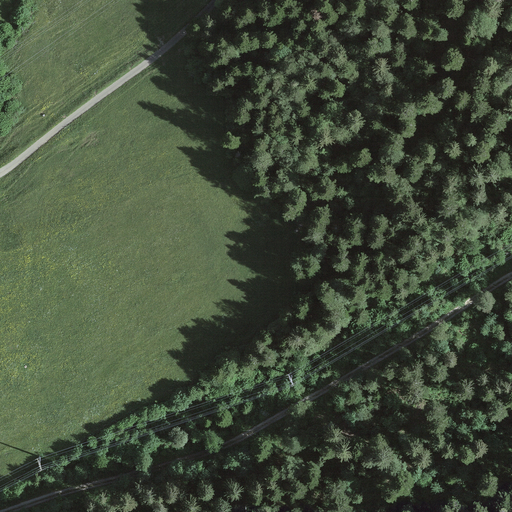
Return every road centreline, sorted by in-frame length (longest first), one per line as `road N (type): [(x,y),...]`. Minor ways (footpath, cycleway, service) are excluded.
road 1 (track): [(6,511),(241,437),(511,273)]
road 2 (unclassified): [(215,0),(178,38),(0,172)]
